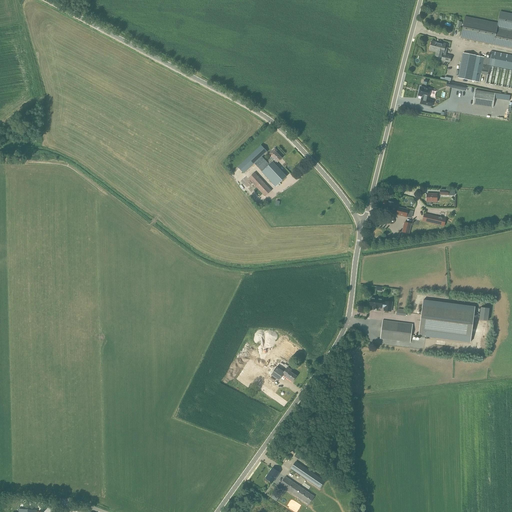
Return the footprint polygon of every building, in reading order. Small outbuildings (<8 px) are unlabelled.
[(461,39),(511,49),(511,13),(501,11),(498,24),(465,17),(461,39)] [(443,54),(446,44),(438,42),(438,43),(432,41),(429,50),(437,52),(436,56),(442,57),(442,53),(443,54)] [(489,66),(487,76),(485,84),(511,89),(511,55),(492,52),(490,59),(489,66)] [(479,83),(484,57),(463,53),(458,78),(479,83)] [(450,88),(466,91),(467,85),(451,82),(450,88)] [(420,87),(418,95),(426,97),(425,99),(424,105),(432,107),(434,101),(428,100),(428,98),(429,98),(431,89),(427,88),(427,89),(420,87)] [(491,108),(493,94),(475,91),(473,105),(491,108)] [(278,163),(282,158),(281,157),(282,156),(275,148),(270,153),(273,157),(272,157),(267,162),(262,157),(267,152),(261,145),(238,167),(244,174),(254,164),(262,172),(275,187),(276,187),(286,177),(274,164),(277,162),(278,163)] [(255,172),(248,179),(265,197),(272,191),(255,172)] [(461,198),(457,198),(457,203),(469,203),(469,191),(462,191),(461,195),(461,196),(461,198)] [(427,194),(427,202),(437,202),(437,194),(427,194)] [(396,208),(397,203),(384,200),(383,206),(386,207),(385,213),(394,215),(394,214),(397,214),(397,215),(406,217),(408,210),(398,208),(398,209),(396,208)] [(495,213),(495,215),(511,215),(511,206),(501,206),(501,213),(495,213)] [(446,219),(424,214),(423,221),(444,226),(446,219)] [(409,234),(412,223),(404,222),(402,233),(409,234)] [(371,298),(370,303),(369,303),(369,305),(370,306),(370,307),(373,307),(373,308),(378,309),(378,308),(381,308),(381,307),(384,307),(384,310),(391,311),(392,302),(385,302),(385,303),(382,303),(382,299),(371,298)] [(475,307),(423,300),(419,335),(425,336),(425,337),(470,343),(475,307)] [(383,320),(380,339),(410,343),(412,324),(383,320)] [(485,345),(472,345),(472,354),(485,355),(485,345)] [(258,349),(250,361),(266,372),(274,360),(258,349)] [(235,358),(232,364),(241,369),(244,363),(235,358)] [(290,379),(293,381),(296,376),(290,372),(291,370),(287,368),(284,372),(277,367),(271,375),(279,381),(283,375),(289,380),(290,379)] [(275,384),(252,370),(246,380),(269,394),(275,384)] [(287,451),(292,455),(295,450),(290,447),(287,451)] [(301,457),(296,453),(294,456),(304,463),(306,460),(301,457)] [(325,481),(296,461),(290,469),(320,489),(325,481)] [(272,468),(266,478),(273,483),(279,473),(277,471),(279,469),(274,466),(272,468)] [(279,485),(309,505),(315,496),(285,476),(279,485)]
